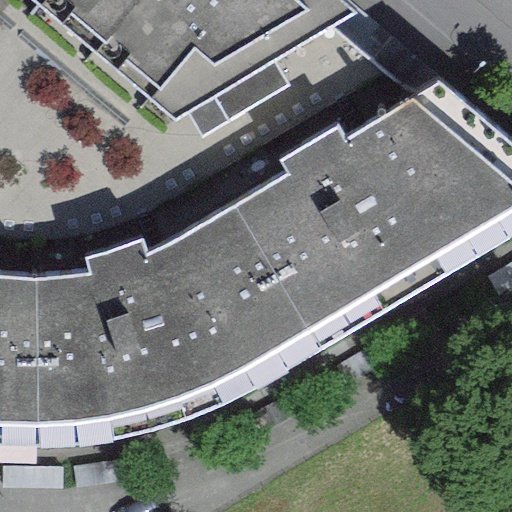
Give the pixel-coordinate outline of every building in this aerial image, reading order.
[(349,0),(0,0),(0,5),(149,131),(332,21),(357,6),(349,0)] [(0,265),(35,268),(89,263),(141,247),(188,223),(234,195),(414,89),(332,21),(149,131),(0,5),(0,265)] [(511,228),(511,136),(438,74),(414,89),(234,195),(321,341),(511,228)] [(257,379),(321,341),(234,195),(188,223),(141,247),(89,263),(35,268),(37,439),(115,431),(189,411),(257,379)] [(0,435),(37,439),(35,268),(0,265),(0,435)]
